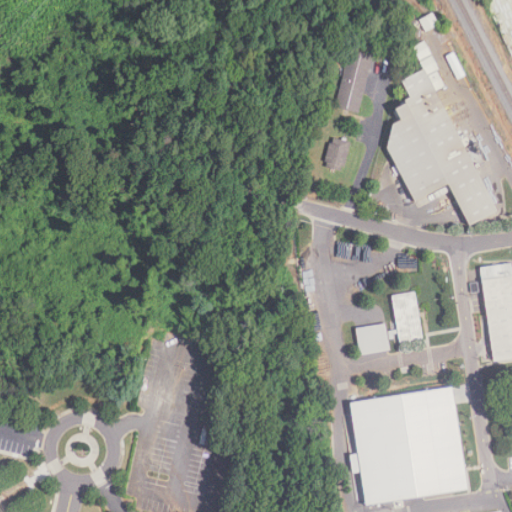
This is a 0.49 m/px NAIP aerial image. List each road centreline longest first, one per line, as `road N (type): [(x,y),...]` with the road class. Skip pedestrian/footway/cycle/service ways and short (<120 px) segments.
road 1 (tertiary): [(298,204),(457,243),(511,238)]
road 2 (residential): [(463,295),(492,490)]
